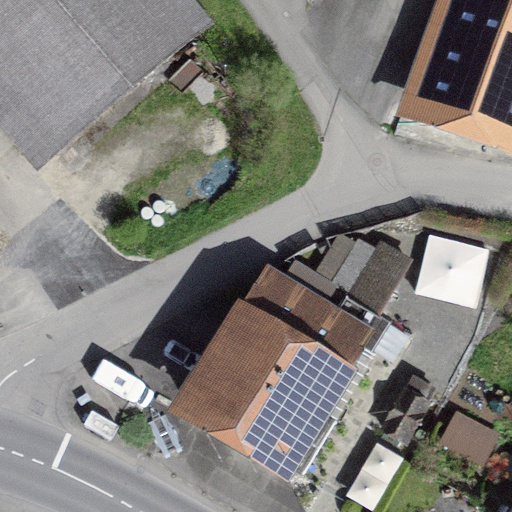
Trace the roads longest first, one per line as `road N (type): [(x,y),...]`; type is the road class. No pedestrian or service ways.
road 1 (unclassified): [(511,193),(430,183),(366,195),(34,358),(0,384)]
road 2 (track): [(366,195),(334,113),(256,0)]
road 3 (primary): [(0,448),(138,511)]
